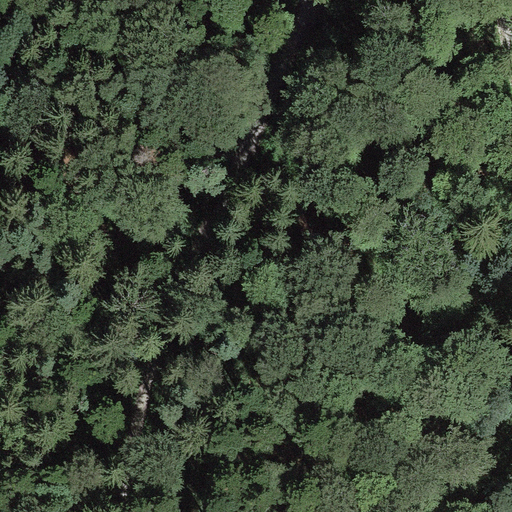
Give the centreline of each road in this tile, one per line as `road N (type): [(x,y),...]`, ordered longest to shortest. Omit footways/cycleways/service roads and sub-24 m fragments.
road 1 (track): [(321,0),(255,114),(168,182),(101,266),(0,461)]
road 2 (track): [(255,114),(183,276),(127,511)]
